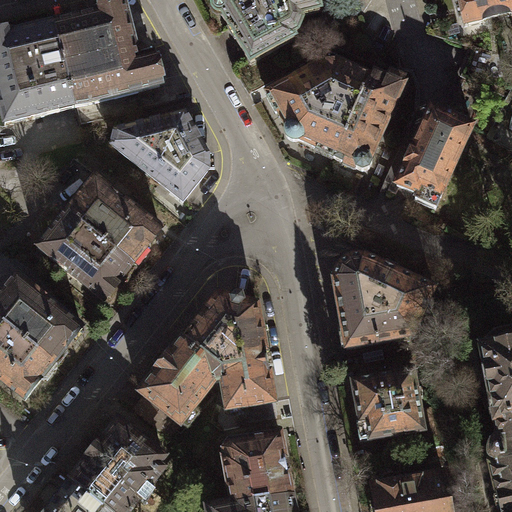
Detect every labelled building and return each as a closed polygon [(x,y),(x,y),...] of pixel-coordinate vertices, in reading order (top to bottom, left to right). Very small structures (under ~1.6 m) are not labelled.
[(221,15),(251,65),(294,40),(292,37),(298,31),(302,21),(301,16),(319,11),(316,0),(221,0),(221,3),(216,3),(213,7),(213,11),(216,15),(221,15)] [(496,19),(491,0),(457,0),(465,26),(496,19)] [(511,0),(491,0),(496,19),(511,15),(511,0)] [(54,25),(74,108),(161,87),(153,56),(138,60),(126,7),(54,25)] [(74,108),(54,25),(0,37),(0,107),(5,126),(74,108)] [(503,61),(474,48),(461,77),(464,78),(491,90),(503,61)] [(336,158),(368,83),(351,75),(354,70),(336,62),(326,63),(267,95),(287,131),(286,137),(288,141),(293,144),(302,143),(336,158)] [(374,71),(368,83),(336,158),(354,166),(357,171),(364,172),(369,170),(371,165),(371,160),(405,85),(374,71)] [(491,90),(464,78),(452,100),(454,102),(447,116),(472,127),(491,90)] [(417,110),(385,181),(390,183),(387,190),(395,193),(398,186),(416,194),(413,200),(435,209),(472,127),(447,116),(431,108),(428,115),(417,110)] [(114,133),(111,148),(183,203),(208,171),(209,158),(184,116),(114,133)] [(97,177),(67,214),(135,267),(164,231),(97,177)] [(67,214),(37,250),(106,303),(135,267),(67,214)] [(337,328),(342,352),(413,338),(435,289),(365,260),(352,261),(337,271),(334,285),(342,327),(337,328)] [(18,276),(0,298),(0,322),(56,366),(85,330),(18,276)] [(258,305),(245,302),(243,295),(236,293),(230,298),(217,294),(183,338),(228,374),(222,383),(226,410),(274,402),(258,305)] [(0,322),(0,380),(28,402),(56,366),(0,322)] [(481,346),(499,434),(511,431),(511,328),(495,332),(481,346)] [(183,338),(139,393),(145,397),(181,425),(214,382),(222,383),(228,374),(183,338)] [(352,383),(363,443),(426,431),(415,372),(352,383)] [(181,425),(145,397),(135,412),(170,439),(181,425)] [(69,481),(108,511),(128,511),(163,469),(157,465),(164,458),(117,421),(69,481)] [(490,460),(501,509),(511,506),(511,431),(499,434),(490,460)] [(231,505),(292,495),(281,436),(231,444),(223,455),(228,478),(217,480),(220,497),(231,505)] [(449,511),(442,474),(402,481),(398,475),(392,474),(384,476),(380,480),(378,486),(373,488),(377,511),(449,511)] [(108,511),(69,481),(44,511),(108,511)] [(295,511),(292,495),(231,505),(208,508),(208,511),(295,511)]
